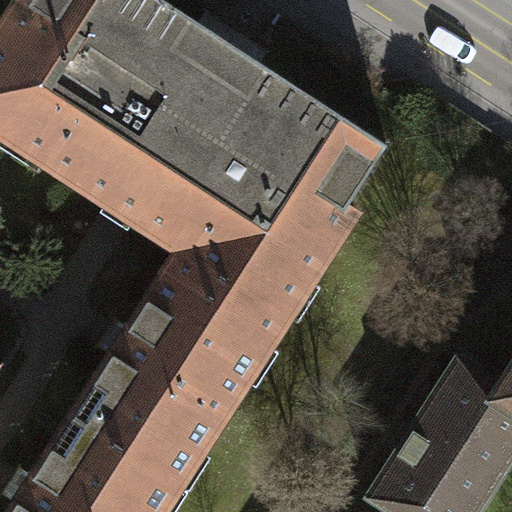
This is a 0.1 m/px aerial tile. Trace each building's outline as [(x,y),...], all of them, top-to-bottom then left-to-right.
[(122,216),(173,248),(270,311),(272,308),(288,284),(302,281),(347,211),(339,205),(379,143),(227,45),(156,0),(24,0),(24,1),(22,0),(12,0),(0,18),(0,130),(6,129),(40,151),(35,159),(122,216)] [(272,308),(270,311),(173,248),(64,415),(162,478),(178,453),(192,450),(238,378),(236,364),(251,341),(259,346),(281,313),(272,308)] [(511,350),(491,383),(495,385),(487,398),(511,414),(511,350)] [(385,511),(469,511),(511,446),(511,414),(487,398),(495,385),(491,383),(450,356),(410,416),(359,495),(385,511)] [(148,511),(146,502),(162,478),(64,415),(0,511),(148,511)]
